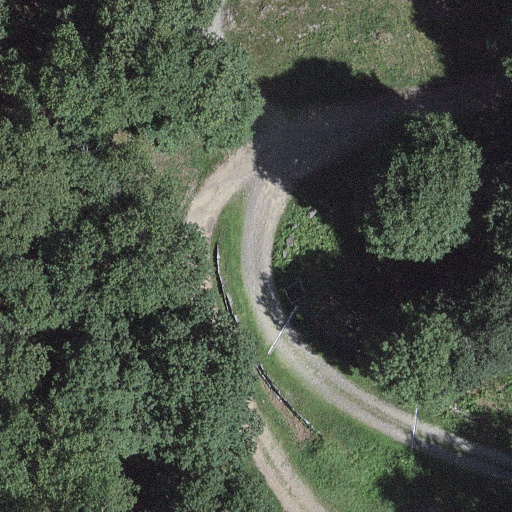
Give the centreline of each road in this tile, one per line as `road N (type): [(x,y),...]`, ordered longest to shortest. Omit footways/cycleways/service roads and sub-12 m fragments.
road 1 (track): [(511,58),(289,152),(262,203),(255,268),(263,306),(305,371),(384,424),(511,471)]
road 2 (track): [(213,0),(209,67),(218,88),(289,152),(236,175),(211,200),(191,230),(186,271),(227,394),(308,511)]
